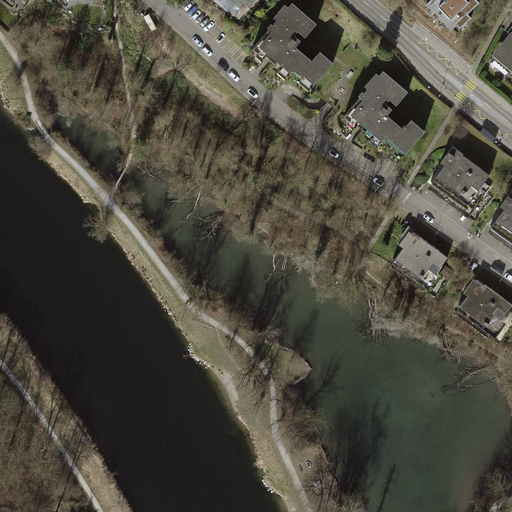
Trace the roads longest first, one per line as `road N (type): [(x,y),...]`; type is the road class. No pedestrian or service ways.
road 1 (residential): [(511,267),(314,128),(157,0)]
road 2 (secondary): [(363,0),(511,124)]
road 3 (track): [(0,363),(101,511)]
